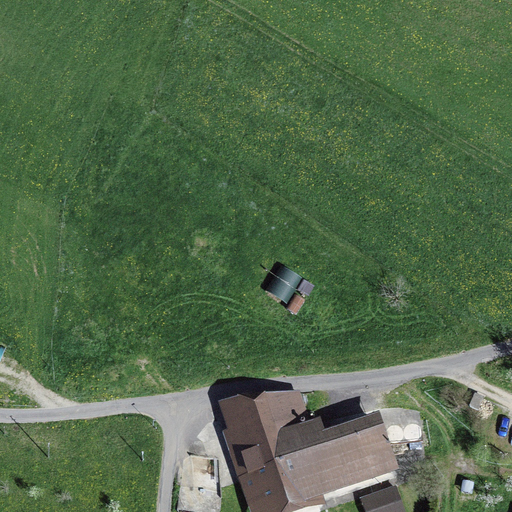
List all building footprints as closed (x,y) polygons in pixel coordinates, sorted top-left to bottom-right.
[(176,244),(176,233),(159,233),(159,245),(176,244)] [(309,322),(334,333),(347,306),(322,295),(309,322)] [(127,382),(135,391),(145,383),(137,374),(127,382)] [(299,390),(218,401),(227,429),(222,431),(251,511),(302,511),(327,504),(323,496),(333,492),(309,421),(299,390)] [(469,406),(478,410),(484,397),(474,393),(469,406)] [(321,417),(309,421),(333,492),(399,470),(380,411),(325,429),(321,417)] [(460,492),(471,493),(473,482),(462,480),(460,492)] [(405,511),(396,485),(359,498),(363,511),(405,511)]
